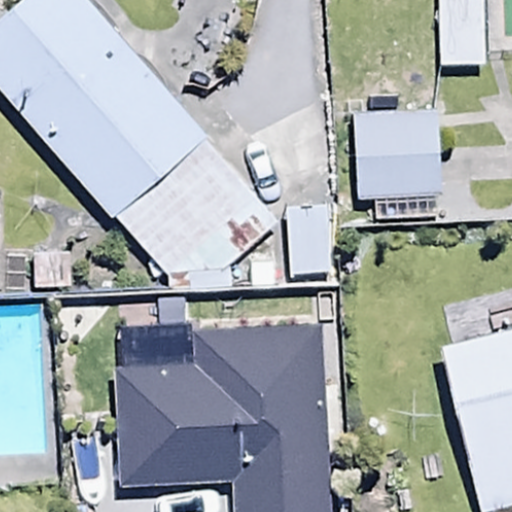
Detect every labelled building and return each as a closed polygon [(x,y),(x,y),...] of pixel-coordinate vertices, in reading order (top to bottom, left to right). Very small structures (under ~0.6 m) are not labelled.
[(77,0),(9,0),(0,8),(0,105),(101,221),(106,217),(162,281),(162,294),(224,293),(224,268),(274,225),(77,0)] [(478,0),(430,0),(430,69),(479,69),(478,0)] [(428,102),(345,106),(350,222),(433,218),(428,102)] [(319,195),(277,198),(283,268),(324,265),(319,195)] [(493,511),(511,507),(511,294),(439,312),(447,344),(430,348),(471,511),(493,511)] [(322,511),(313,329),(190,335),(192,369),(109,373),(115,490),(225,485),(226,511),(322,511)]
